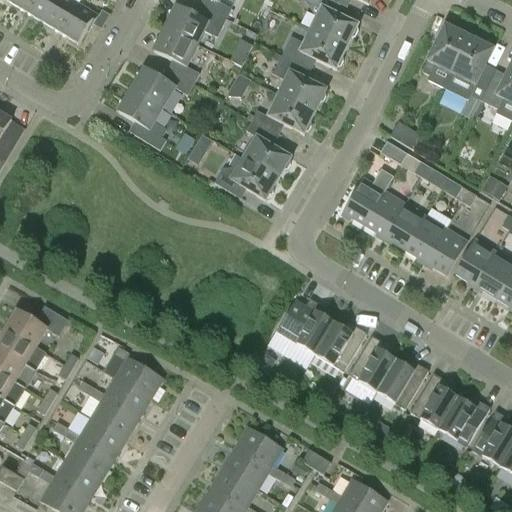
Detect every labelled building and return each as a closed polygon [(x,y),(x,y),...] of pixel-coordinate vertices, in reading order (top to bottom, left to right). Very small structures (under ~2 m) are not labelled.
[(10,0),(8,4),(25,15),(33,0),(10,0)] [(33,0),(25,15),(42,25),(57,0),(33,0)] [(67,0),(57,0),(42,25),(60,36),(78,6),(67,0)] [(203,11),(226,22),(231,11),(218,5),(220,0),(206,0),(208,1),(203,11)] [(340,7),(343,8),(326,0),(306,0),(304,5),(313,17),(317,19),(310,32),(347,50),(358,28),(335,17),(340,7)] [(326,0),(343,8),(347,0),(353,0),(368,7),(371,0),(326,0)] [(78,47),(86,33),(88,34),(98,19),(78,6),(60,36),(78,47)] [(198,21),(176,9),(164,32),(197,48),(204,34),(216,40),(226,22),(203,11),(198,21)] [(101,13),(98,19),(92,28),(100,33),(109,18),(101,13)] [(443,90),(468,40),(444,28),(421,75),(429,79),(427,82),(443,90)] [(176,66),(171,76),(193,88),(199,75),(186,69),(197,48),(164,32),(153,54),(176,66)] [(282,57),(274,53),(273,54),(308,71),(313,62),(336,73),(347,50),(310,32),(303,46),(290,40),(282,57)] [(493,77),(482,72),(492,52),(468,40),(443,90),(459,98),(461,94),(480,104),(493,77)] [(271,60),(279,64),(272,77),(285,83),(278,97),(314,115),(325,93),(303,81),(308,71),(273,54),(271,60)] [(511,64),(503,82),(493,77),(480,104),(499,113),(497,117),(511,124),(511,64)] [(165,85),(144,72),(131,93),(162,112),(174,91),(187,98),(193,88),(171,76),(165,85)] [(166,133),(154,125),(162,112),(131,93),(118,115),(139,128),(134,138),(159,153),(165,143),(161,140),(166,133)] [(267,119),(256,114),(251,124),(275,137),(281,126),(303,138),(314,115),(278,97),(267,119)] [(0,165),(16,139),(5,132),(10,124),(0,117),(0,165)] [(251,124),(245,134),(256,140),(243,161),(277,182),(290,161),(269,148),(275,137),(251,124)] [(389,139),(411,152),(417,142),(396,129),(389,139)] [(206,154),(212,144),(201,137),(195,147),(206,154)] [(400,168),(407,157),(386,144),(379,155),(400,168)] [(232,170),(223,171),(214,186),(237,200),(243,191),(264,204),(277,182),(243,161),(236,172),(232,170)] [(420,165),(413,176),(420,180),(427,169),(420,165)] [(428,185),(434,174),(427,169),(420,180),(428,185)] [(363,229),(384,195),(392,181),(380,174),(372,187),(363,182),(342,216),(363,229)] [(504,191),(487,181),(480,193),(497,203),(504,191)] [(461,190),(454,201),(462,205),(468,194),(461,190)] [(469,210),(476,199),(468,194),(462,205),(469,210)] [(384,195),(363,229),(384,241),(404,207),(384,195)] [(384,241),(404,254),(425,219),(404,207),(384,241)] [(511,220),(508,218),(501,229),(509,234),(511,228),(511,220)] [(404,254),(425,266),(445,232),(425,219),(404,254)] [(425,266),(446,279),(466,245),(445,232),(425,266)] [(454,277),(475,290),(496,255),(475,243),(454,277)] [(475,290),(496,302),(511,274),(511,265),(496,255),(475,290)] [(511,274),(496,302),(511,311),(511,274)] [(306,309),(295,302),(275,335),(314,359),(334,326),(320,318),(324,311),(309,302),(306,309)] [(44,310),(35,325),(17,313),(5,332),(46,357),(46,356),(36,350),(47,332),(59,339),(68,324),(44,310)] [(334,326),(314,359),(342,376),(366,337),(352,328),(348,335),(334,326)] [(46,357),(5,332),(0,340),(0,353),(35,375),(46,357)] [(376,396),(395,364),(382,355),(386,349),(371,340),(348,379),(376,396)] [(163,382),(127,360),(129,357),(113,347),(108,355),(113,358),(103,374),(107,376),(107,377),(150,403),(163,382)] [(0,353),(0,377),(25,392),(35,375),(0,353)] [(79,362),(71,357),(64,368),(72,373),(79,362)] [(273,364),(262,358),(255,369),(266,375),(273,364)] [(395,364),(376,396),(404,413),(428,374),(413,365),(409,372),(395,364)] [(58,379),(65,383),(72,373),(64,368),(58,379)] [(0,377),(0,401),(14,410),(25,392),(0,377)] [(102,402),(138,423),(150,403),(107,377),(97,393),(93,391),(89,399),(100,406),(102,402)] [(438,433),(457,401),(443,393),(447,386),(433,377),(409,416),(438,433)] [(82,384),(80,388),(78,392),(89,399),(93,391),(82,384)] [(57,397),(50,392),(43,403),(51,408),(57,397)] [(0,401),(0,424),(3,427),(14,410),(0,401)] [(457,401),(438,433),(466,450),(490,411),(475,403),(471,410),(457,401)] [(89,422),(125,444),(138,423),(102,402),(100,406),(89,422)] [(37,414),(44,418),(51,408),(43,403),(37,414)] [(499,471),(511,450),(511,434),(505,430),(509,423),(495,415),(471,454),(499,471)] [(77,443),(113,464),(125,444),(89,422),(80,439),(69,432),(64,440),(75,446),(77,443)] [(58,425),(55,430),(53,433),(64,440),(69,432),(58,425)] [(36,432),(29,427),(22,438),(30,443),(36,432)] [(385,429),(377,442),(386,447),(394,434),(385,429)] [(282,452),(246,430),(234,451),(270,472),(272,469),(282,452)] [(16,449),(23,453),(30,443),(22,438),(16,449)] [(65,463),(100,485),(113,464),(77,443),(75,446),(65,463)] [(511,450),(499,471),(511,478),(511,450)] [(221,472),(257,494),(268,476),(279,483),(284,476),(272,469),(270,472),(234,451),(221,472)] [(330,466),(308,453),(301,465),(322,478),(330,466)] [(44,473),(39,481),(50,488),(52,484),(88,505),(100,485),(65,463),(55,480),(44,473)] [(290,473),(303,481),(309,471),(297,463),(290,473)] [(33,467),(30,470),(28,474),(39,481),(44,473),(33,467)] [(0,484),(16,494),(23,482),(2,469),(0,471),(0,484)] [(242,511),(246,511),(247,510),(257,494),(221,472),(209,492),(242,511)] [(291,490),(295,483),(284,476),(279,483),(291,490)] [(382,511),(387,504),(351,482),(341,499),(330,492),(325,500),(336,507),(339,503),(353,511),(382,511)] [(39,505),(50,511),(84,511),(88,505),(52,484),(50,488),(39,505)] [(319,486),(316,490),(314,494),(325,500),(330,492),(319,486)] [(479,504),(484,495),(474,489),(468,497),(479,504)] [(196,511),(251,511),(247,510),(246,511),(242,511),(209,492),(196,511)]
